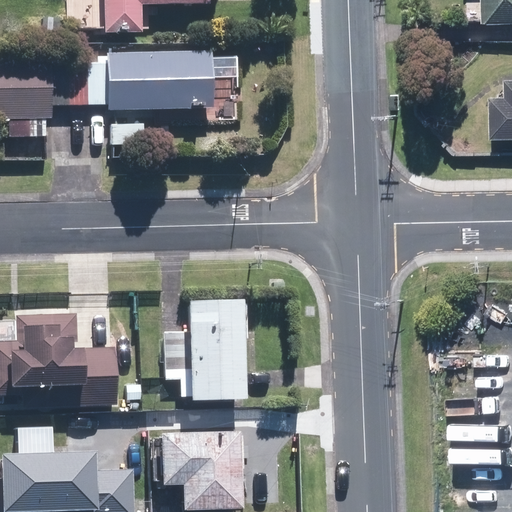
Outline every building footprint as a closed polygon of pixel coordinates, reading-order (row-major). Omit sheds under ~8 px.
[(208,0),(113,0),(114,29),(140,29),(140,3),(208,2),(208,0)] [(511,0),(494,0),(494,15),(511,15),(511,0)] [(210,57),(112,58),(113,107),(211,106),(210,57)] [(45,62),(0,62),(0,114),(45,115),(45,62)] [(511,94),(503,95),(503,134),(511,134),(511,94)] [(240,303),(192,304),(192,336),(165,336),(166,372),(193,372),(193,395),(241,395),(240,303)] [(23,341),(0,341),(0,391),(22,392),(22,402),(117,401),(116,349),(73,350),(73,318),(23,318),(23,341)] [(157,415),(117,413),(116,436),(156,437),(157,415)] [(238,431),(165,431),(166,475),(193,475),(193,497),(238,497),(238,431)] [(511,444),(476,444),(476,464),(511,464),(511,444)] [(4,454),(5,479),(0,479),(0,511),(132,511),(131,472),(97,473),(96,451),(4,454)]
